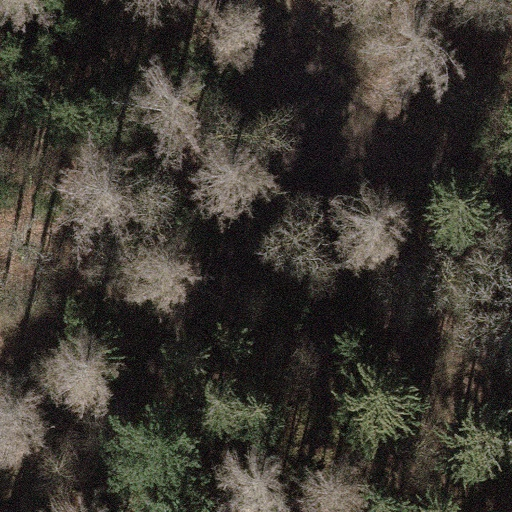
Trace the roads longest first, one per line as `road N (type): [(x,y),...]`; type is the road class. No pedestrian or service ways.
road 1 (track): [(29,511),(353,115)]
road 2 (track): [(511,207),(353,115),(213,0)]
